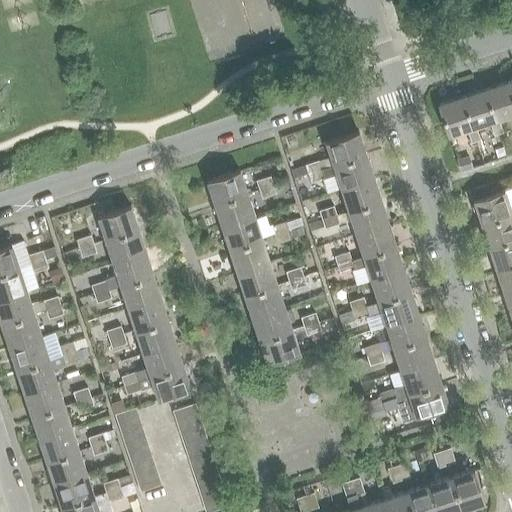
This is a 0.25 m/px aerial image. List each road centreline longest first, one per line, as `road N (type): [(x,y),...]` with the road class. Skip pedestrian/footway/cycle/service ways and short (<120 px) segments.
road 1 (residential): [(0,208),(386,80)]
road 2 (residential): [(511,466),(386,80)]
road 3 (residential): [(386,80),(511,38)]
